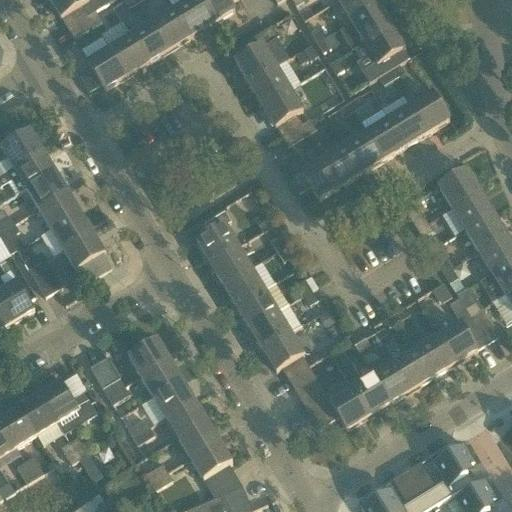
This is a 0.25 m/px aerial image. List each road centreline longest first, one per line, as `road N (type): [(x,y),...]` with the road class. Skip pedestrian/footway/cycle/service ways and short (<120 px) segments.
road 1 (residential): [(86,138),(192,72),(209,76),(301,230),(319,236)]
road 2 (residential): [(304,509),(169,275)]
road 3 (residential): [(319,236),(503,125)]
road 4 (residential): [(0,377),(169,275)]
road 5 (residential): [(304,509),(464,414)]
road 6 (residential): [(169,275),(86,138)]
road 7 (residential): [(409,264),(354,296),(319,236)]
